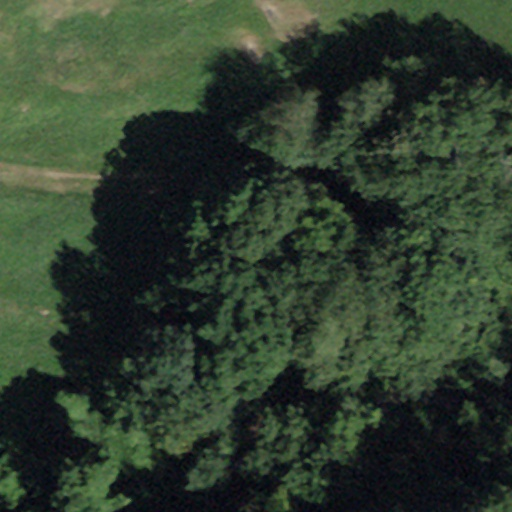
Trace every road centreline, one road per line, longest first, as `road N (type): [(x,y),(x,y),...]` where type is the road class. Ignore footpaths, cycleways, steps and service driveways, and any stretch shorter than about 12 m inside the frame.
road 1 (track): [(0,174),(330,178)]
road 2 (track): [(511,213),(330,178)]
